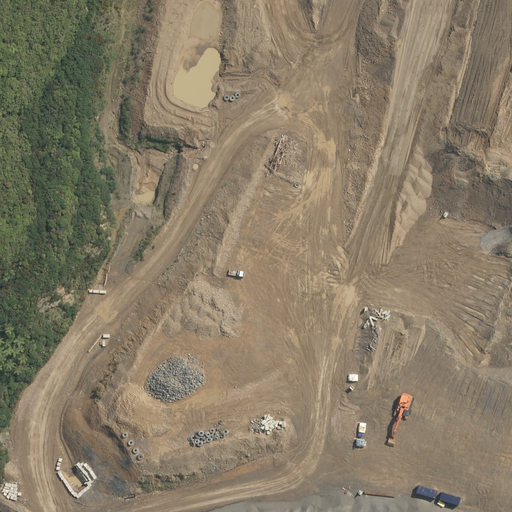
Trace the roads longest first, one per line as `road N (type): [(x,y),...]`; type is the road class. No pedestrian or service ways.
road 1 (track): [(347,0),(278,167),(220,262),(191,284),(70,338),(30,382),(21,462),(48,511)]
road 2 (track): [(238,0),(172,157),(120,247),(112,288),(117,315)]
